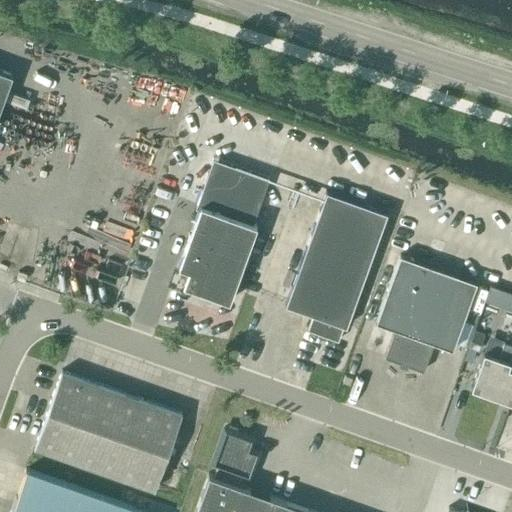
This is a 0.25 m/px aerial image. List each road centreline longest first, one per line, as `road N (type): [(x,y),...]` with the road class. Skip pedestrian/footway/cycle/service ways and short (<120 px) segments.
road 1 (unclassified): [(0,369),(13,331),(36,315),(511,479)]
road 2 (tertiary): [(511,86),(248,0)]
road 3 (unknown): [(36,315),(65,228),(55,193),(0,179)]
